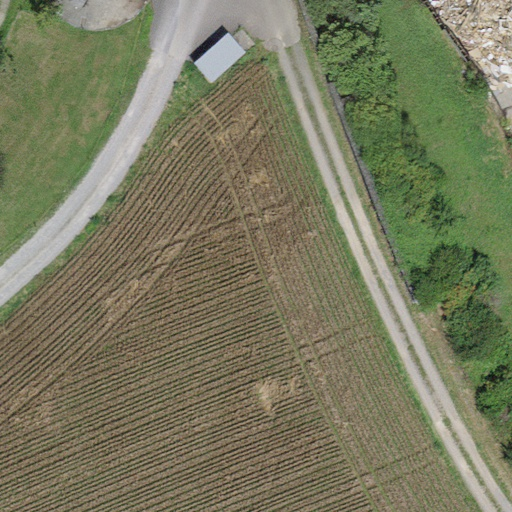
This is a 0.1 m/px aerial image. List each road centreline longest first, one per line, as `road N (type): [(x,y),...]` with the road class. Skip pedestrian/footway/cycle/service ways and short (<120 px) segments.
road 1 (track): [(266,0),(380,287),(500,511)]
road 2 (track): [(195,0),(102,187),(0,286)]
